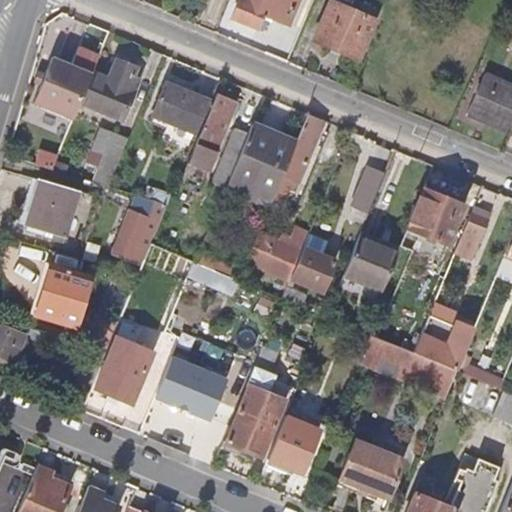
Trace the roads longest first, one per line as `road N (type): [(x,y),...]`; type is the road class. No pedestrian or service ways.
road 1 (residential): [(511,174),(82,0)]
road 2 (residential): [(0,406),(258,511)]
